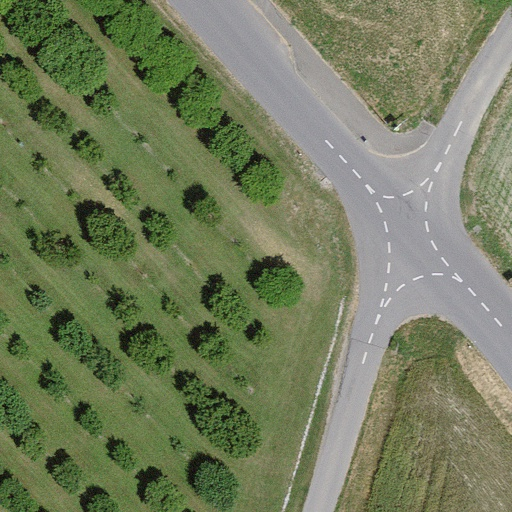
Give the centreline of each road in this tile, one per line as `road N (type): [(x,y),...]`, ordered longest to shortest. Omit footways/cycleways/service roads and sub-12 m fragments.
road 1 (tertiary): [(192,0),(408,236)]
road 2 (track): [(408,236),(316,511)]
road 3 (residential): [(511,63),(408,236)]
road 4 (tertiary): [(408,236),(511,368)]
